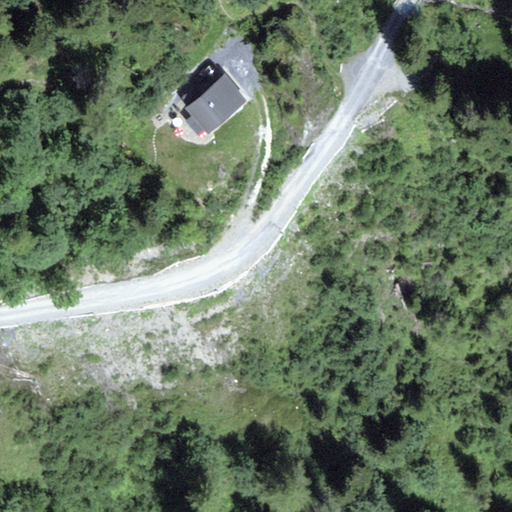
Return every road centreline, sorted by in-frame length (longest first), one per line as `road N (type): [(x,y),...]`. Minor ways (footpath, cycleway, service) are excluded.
road 1 (unclassified): [(408,0),(272,224),(221,277),(134,309),(0,315)]
road 2 (track): [(221,277),(254,180),(262,117),(247,72)]
